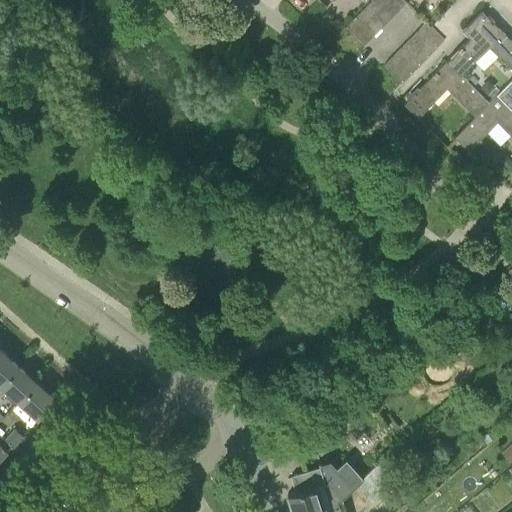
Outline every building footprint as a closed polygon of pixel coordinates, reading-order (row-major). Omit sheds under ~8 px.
[(398,10),(387,0),(372,0),(371,1),(390,19),(398,10)] [(406,2),(404,0),(387,0),(398,10),(406,2)] [(390,19),(371,1),(363,9),(381,27),(390,19)] [(381,27),(363,9),(355,17),(373,36),(381,27)] [(458,48),(446,60),(461,75),(486,49),(511,75),(511,40),(493,22),(492,23),(489,20),(490,19),(482,10),(462,29),(470,37),(461,45),(458,48)] [(373,36),(355,17),(346,26),(364,44),(373,36)] [(426,22),(418,30),(436,48),(445,40),(431,26),(430,26),(426,22)] [(436,48),(418,30),(409,39),(427,57),(436,48)] [(427,57),(409,39),(401,47),(419,65),(427,57)] [(419,65),(401,47),(392,55),(411,74),(419,65)] [(411,74),(392,55),(384,64),(402,82),(411,74)] [(461,75),(446,60),(436,70),(433,74),(419,88),(420,89),(415,93),(414,92),(404,102),(418,117),(446,89),(474,117),(488,103),(461,75)] [(511,78),(497,93),(511,107),(511,78)] [(511,107),(497,93),(488,103),(474,117),(454,136),(468,150),(497,122),(511,136),(511,107)] [(511,161),(507,156),(501,162),(506,168),(511,161)] [(1,349),(0,349),(0,383),(1,384),(19,365),(1,349)] [(19,365),(1,384),(19,400),(37,381),(19,365)] [(37,381),(19,400),(38,417),(56,398),(37,381)] [(14,445),(23,435),(15,428),(6,439),(14,445)] [(511,443),(502,452),(511,461),(511,460),(511,443)] [(0,460),(8,452),(0,444),(0,460)] [(295,491),(288,493),(293,511),(300,511),(337,502),(337,501),(352,487),(331,464),(291,475),(295,491)] [(363,479),(356,485),(372,503),(396,483),(379,464),(363,479)] [(408,503),(424,489),(411,473),(394,487),(408,503)] [(340,511),(337,502),(300,511),(340,511)]
